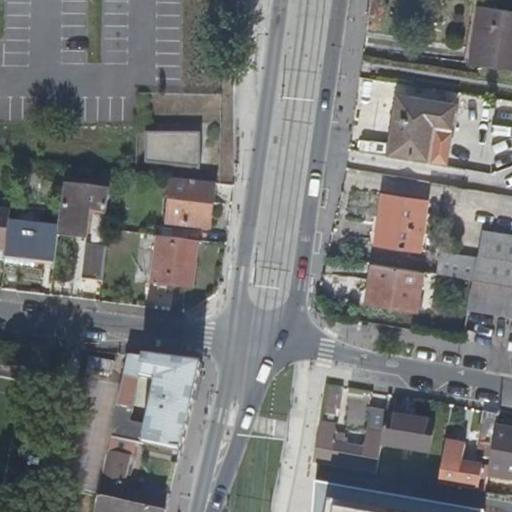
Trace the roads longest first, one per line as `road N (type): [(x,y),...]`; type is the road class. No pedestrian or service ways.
road 1 (tertiary): [(280,342),(300,281),(339,0)]
road 2 (tertiary): [(281,0),(231,337)]
road 3 (residential): [(280,342),(511,386)]
road 4 (residential): [(0,314),(231,337)]
road 5 (tertiary): [(211,511),(280,342)]
road 6 (tertiary): [(231,337),(201,511)]
